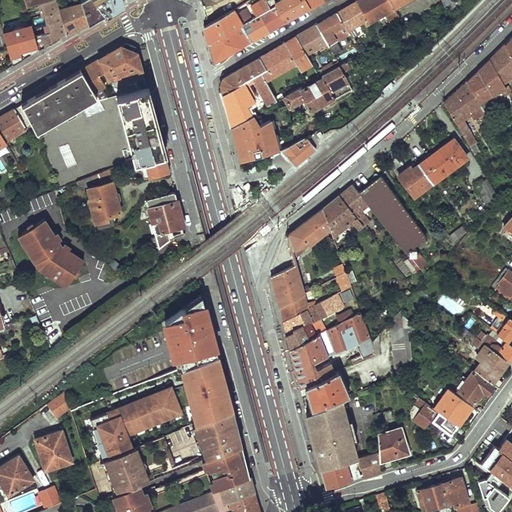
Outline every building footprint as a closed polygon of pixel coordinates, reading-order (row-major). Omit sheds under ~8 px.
[(55,0),(24,0),(26,7),(38,4),(40,13),(43,12),(47,26),(44,26),(46,33),(34,36),(36,46),(37,45),(38,50),(66,33),(60,9),(58,9),(55,0)] [(80,0),(81,1),(88,20),(117,3),(118,4),(123,0),(80,0)] [(264,0),(259,0),(250,5),(256,15),(259,13),(269,7),(264,0)] [(275,0),(274,1),(274,0),(264,0),(269,7),(274,4),(284,21),(310,7),(305,0),(275,0)] [(389,0),(357,0),(356,1),(368,22),(380,15),(382,20),(387,17),(388,20),(398,15),(394,8),(389,0)] [(60,9),(66,33),(88,20),(81,1),(60,9)] [(356,1),(337,12),(349,34),(351,38),(358,34),(353,27),(363,22),(365,25),(369,23),(368,22),(356,1)] [(284,21),(274,4),(269,7),(259,13),(268,30),(284,21)] [(232,8),(204,25),(209,43),(242,24),(232,8)] [(337,12),(316,24),(326,41),(333,54),(341,50),(336,40),(349,34),(337,12)] [(268,30),(259,13),(256,15),(242,24),(251,40),(268,30)] [(2,25),(3,31),(30,24),(29,18),(2,25)] [(3,31),(10,56),(22,53),(21,49),(36,46),(34,36),(30,24),(3,31)] [(242,24),(209,43),(214,62),(251,40),(242,24)] [(316,24),(295,36),(306,54),(326,41),(316,24)] [(295,36),(292,38),(302,56),(306,54),(295,36)] [(292,38),(284,42),(294,60),(302,56),(292,38)] [(103,67),(119,94),(147,86),(141,65),(136,47),(126,42),(98,58),(103,67)] [(284,42),(259,57),(267,69),(260,72),(267,84),(273,80),(270,76),(290,64),(294,72),(299,69),(294,60),(284,42)] [(488,59),(502,82),(511,76),(511,72),(510,70),(511,69),(511,57),(504,44),(488,59)] [(302,56),(294,60),(299,69),(307,64),(302,56)] [(259,57),(224,77),(220,85),(222,94),(244,81),(252,77),(260,72),(267,69),(259,57)] [(96,95),(98,99),(107,97),(101,87),(104,85),(96,71),(103,67),(98,58),(81,68),(96,95)] [(502,82),(488,59),(477,69),(491,93),(492,95),(499,91),(502,96),(508,93),(502,82)] [(350,68),(346,61),(321,75),(323,78),(302,90),(300,87),(276,100),(273,102),(276,109),(287,103),(290,107),(303,100),(311,112),(352,89),(343,72),(350,68)] [(30,124),(59,188),(76,182),(99,172),(108,169),(133,159),(134,161),(138,160),(143,158),(164,152),(156,121),(147,86),(119,94),(107,97),(98,99),(103,107),(87,116),(80,104),(96,95),(81,68),(21,104),(30,124)] [(491,93),(477,69),(465,81),(483,113),(490,125),(495,122),(482,99),(491,93)] [(260,72),(252,77),(268,105),(276,100),(274,97),(270,90),(267,84),(260,72)] [(244,81),(222,94),(227,112),(231,126),(252,114),(246,103),(254,98),(244,81)] [(383,87),(387,91),(394,85),(391,81),(383,87)] [(483,113),(465,81),(443,102),(468,146),(475,142),(471,135),(467,134),(466,133),(469,131),(462,119),(469,115),(472,119),(483,113)] [(80,104),(87,116),(103,107),(98,99),(96,95),(80,104)] [(21,104),(0,115),(0,132),(4,141),(25,129),(25,127),(30,124),(21,104)] [(272,104),(231,126),(242,170),(308,132),(286,105),(275,110),(272,104)] [(303,197),(306,201),(395,125),(391,121),(303,197)] [(314,146),(306,136),(281,149),(295,166),(316,148),(314,146)] [(445,158),(452,168),(468,156),(454,138),(434,152),(441,161),(445,158)] [(143,158),(148,178),(170,172),(167,162),(164,152),(143,158)] [(419,164),(432,183),(452,168),(445,158),(441,161),(434,152),(419,164)] [(138,160),(143,178),(148,178),(143,158),(138,160)] [(414,196),(432,183),(419,164),(409,171),(407,168),(398,175),(414,196)] [(96,222),(98,228),(114,223),(111,214),(120,212),(108,169),(99,172),(102,183),(103,184),(87,189),(90,199),(88,200),(95,223),(96,222)] [(102,183),(99,172),(76,182),(78,190),(102,183)] [(410,256),(411,258),(417,253),(412,247),(425,236),(380,176),(358,192),(367,203),(410,256)] [(485,178),(474,185),(484,202),(495,196),(485,178)] [(363,225),(369,220),(360,209),(367,203),(358,192),(352,184),(345,190),(338,195),(362,224),(363,225)] [(241,186),(229,189),(234,210),(245,202),(241,186)] [(145,199),(158,247),(170,238),(168,230),(184,226),(181,214),(175,191),(145,199)] [(358,228),(362,224),(338,195),(330,202),(321,208),(330,230),(332,236),(332,237),(351,220),(358,228)] [(484,202),(486,206),(495,196),(484,202)] [(330,230),(321,208),(289,233),(286,234),(291,250),(292,250),(295,257),(297,256),(330,230)] [(511,214),(503,226),(511,232),(511,214)] [(29,229),(17,236),(33,262),(36,261),(38,264),(36,268),(64,287),(70,278),(75,272),(82,262),(67,252),(62,248),(60,247),(57,242),(53,235),(44,220),(35,225),(29,229)] [(462,226),(447,236),(451,241),(465,231),(462,226)] [(53,235),(57,242),(62,239),(57,232),(53,235)] [(197,235),(200,244),(205,240),(203,233),(197,235)] [(279,308),(304,295),(291,250),(286,234),(263,247),(267,262),(276,298),(279,308)] [(345,274),(332,237),(332,236),(329,239),(340,271),(310,286),(311,291),(345,274)] [(413,273),(419,268),(411,258),(410,256),(403,261),(413,273)] [(511,271),(506,267),(491,286),(509,299),(511,295),(511,271)] [(350,288),(345,274),(337,278),(343,291),(350,288)] [(307,305),(314,302),(311,291),(304,295),(307,305)] [(201,293),(164,320),(177,368),(181,366),(217,352),(213,338),(202,341),(199,329),(205,328),(201,311),(205,310),(204,306),(205,306),(201,293)] [(283,320),(308,308),(307,305),(304,295),(279,308),(283,320)] [(288,349),(309,339),(304,327),(339,310),(332,296),(315,305),(308,308),(283,320),(286,333),(284,334),(286,342),(288,349)] [(213,338),(205,306),(204,306),(205,310),(201,311),(205,328),(199,329),(202,341),(213,338)] [(412,323),(401,315),(400,308),(389,321),(395,375),(406,371),(406,372),(412,372),(409,340),(407,338),(407,330),(412,323)] [(511,319),(499,310),(496,313),(501,318),(492,330),(507,341),(511,344),(511,342),(511,319)] [(359,347),(370,342),(360,313),(325,331),(333,351),(357,342),(359,347)] [(43,329),(36,315),(31,316),(44,346),(49,344),(43,329)] [(49,344),(51,349),(64,339),(57,324),(43,329),(49,344)] [(483,342),(462,326),(458,331),(479,347),(483,342)] [(305,385),(334,371),(330,362),(315,368),(312,361),(333,351),(325,331),(309,339),(288,349),(294,372),(299,388),(305,385)] [(372,353),(380,353),(377,334),(370,342),(372,353)] [(511,363),(511,345),(511,344),(507,341),(503,347),(489,335),(484,342),(485,343),(507,360),(511,363)] [(372,353),(370,342),(359,347),(361,353),(351,358),(353,362),(372,353)] [(507,360),(485,343),(477,353),(478,354),(475,358),(480,362),(475,369),(498,387),(502,381),(496,378),(499,374),(498,373),(507,360)] [(217,352),(181,366),(196,422),(231,407),(217,352)] [(341,397),(345,395),(336,370),(334,371),(305,385),(308,394),(312,408),(341,397)] [(483,393),(486,394),(494,385),(473,371),(458,391),(475,403),(483,393)] [(111,410),(90,417),(94,428),(96,427),(99,433),(96,434),(98,443),(101,441),(104,448),(100,449),(103,459),(131,448),(128,440),(128,438),(126,433),(181,412),(171,386),(164,389),(165,393),(160,395),(159,391),(146,396),(147,401),(142,403),(140,398),(127,403),(129,408),(124,410),(122,405),(115,408),(116,410),(111,412),(111,410)] [(46,401),(56,415),(69,405),(63,388),(46,401)] [(457,425),(472,405),(448,388),(434,408),(457,425)] [(319,466),(357,456),(341,397),(312,408),(305,411),(319,466)] [(411,420),(424,429),(431,418),(453,434),(455,430),(458,426),(457,425),(434,408),(418,397),(413,404),(412,410),(410,410),(411,420)] [(240,439),(231,407),(196,422),(194,422),(208,456),(241,443),(240,439)] [(377,420),(391,420),(391,411),(377,413),(377,420)] [(511,425),(509,429),(508,428),(492,450),(502,458),(500,461),(510,468),(511,464),(511,425)] [(379,461),(408,452),(400,426),(377,433),(378,450),(379,461)] [(61,429),(45,434),(46,438),(62,433),(61,429)] [(34,438),(43,470),(71,461),(62,433),(46,438),(45,434),(34,438)] [(178,468),(165,436),(137,447),(150,479),(178,468)] [(211,480),(214,488),(249,474),(246,462),(241,443),(208,456),(202,459),(205,468),(210,466),(215,478),(211,480)] [(150,479),(137,447),(105,460),(117,492),(141,483),(150,479)] [(365,475),(380,471),(379,461),(378,450),(358,456),(360,461),(365,475)] [(2,485),(8,494),(32,479),(18,456),(0,466),(0,474),(5,483),(2,485)] [(356,462),(360,461),(358,456),(357,456),(319,466),(325,488),(361,477),(356,462)] [(117,492),(105,460),(100,462),(112,494),(113,494),(117,492)] [(218,511),(227,509),(225,504),(230,502),(254,491),(252,483),(249,474),(214,488),(155,511),(218,511)] [(474,489),(499,508),(510,493),(485,474),(474,489)] [(454,505),(468,501),(460,476),(416,490),(422,510),(453,501),(454,505)] [(144,491),(141,483),(117,492),(113,494),(119,511),(151,511),(149,506),(144,491)] [(62,500),(56,486),(39,492),(46,507),(62,500)] [(153,505),(148,490),(144,491),(149,506),(153,505)] [(259,511),(258,507),(254,491),(230,502),(232,508),(233,511),(259,511)] [(385,511),(390,510),(388,501),(385,491),(375,494),(377,504),(382,503),(385,511)]
